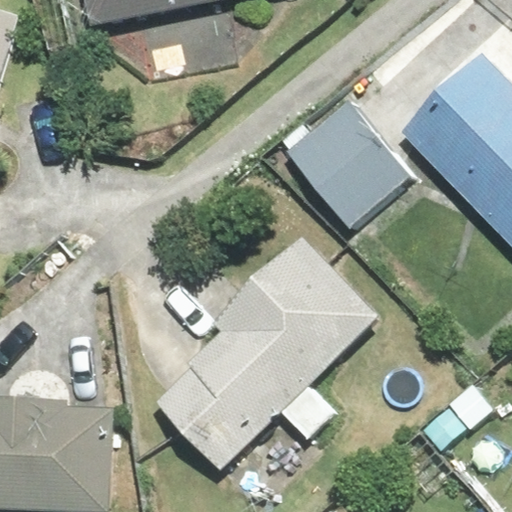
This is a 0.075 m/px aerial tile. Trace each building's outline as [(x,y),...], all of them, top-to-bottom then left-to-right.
[(336,0),(79,0),(82,27),(336,3),(336,0)] [(0,20),(0,113),(27,29),(0,20)] [(511,83),(491,61),(407,142),(511,250),(511,83)] [(347,95),(279,149),(356,247),(425,194),(347,95)] [(308,249),(146,410),(226,489),(387,328),(308,249)] [(106,511),(110,415),(0,411),(0,511),(106,511)]
